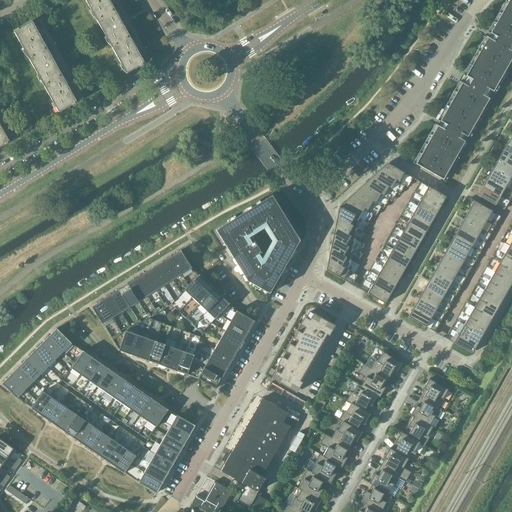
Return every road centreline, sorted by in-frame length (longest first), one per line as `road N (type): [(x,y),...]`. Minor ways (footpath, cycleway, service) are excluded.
road 1 (residential): [(167,511),(303,275)]
road 2 (residential): [(479,0),(397,116),(304,202)]
road 3 (residential): [(430,347),(335,511)]
road 4 (tertiary): [(0,194),(136,112)]
road 5 (residential): [(430,347),(303,275)]
road 6 (residential): [(304,202),(221,91)]
